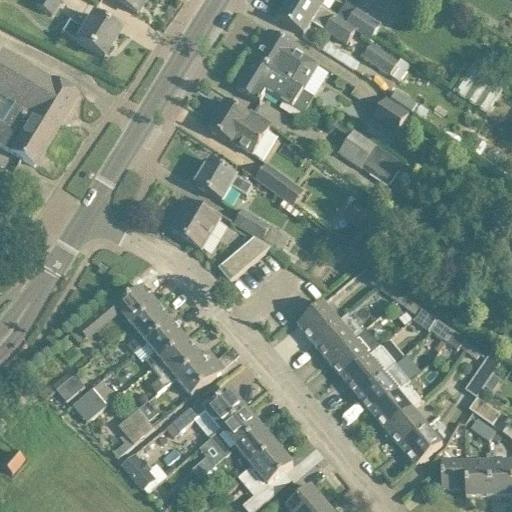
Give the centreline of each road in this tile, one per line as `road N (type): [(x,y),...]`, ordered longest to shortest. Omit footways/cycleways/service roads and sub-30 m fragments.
road 1 (residential): [(385,511),(174,266),(86,216)]
road 2 (tertiary): [(86,216),(219,0)]
road 3 (tertiary): [(0,342),(86,216)]
